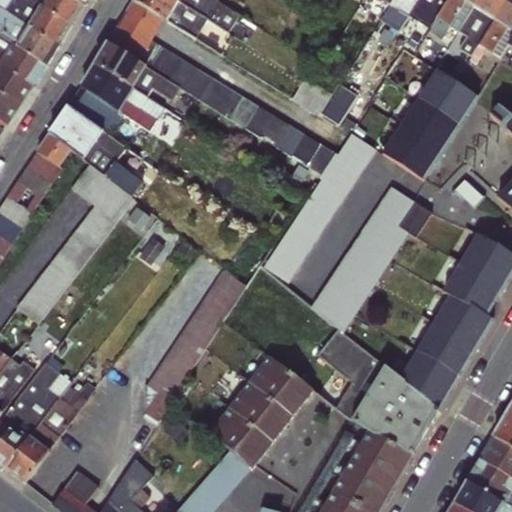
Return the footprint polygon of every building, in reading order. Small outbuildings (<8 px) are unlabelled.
[(29,0),(0,0),(0,7),(29,26),(40,7),(29,0)] [(85,8),(72,0),(44,0),(40,7),(72,28),(85,8)] [(89,0),(72,0),(85,8),(89,0)] [(179,4),(172,0),(133,0),(133,2),(164,21),(168,24),(179,4)] [(217,2),(213,0),(181,0),(179,4),(207,21),(230,37),(242,18),(217,2)] [(324,1),(321,0),(311,0),(309,5),(318,11),(324,1)] [(419,0),(394,0),(390,7),(400,14),(390,29),(398,35),(419,0)] [(449,0),(419,0),(398,35),(397,36),(401,39),(396,47),(413,58),(429,35),(449,0)] [(458,35),(473,10),(456,0),(449,0),(429,35),(441,43),(449,29),(458,35)] [(479,0),(456,0),(473,10),(479,0)] [(508,0),(479,0),(473,10),(494,23),(508,0)] [(511,0),(508,0),(494,23),(511,34),(511,0)] [(164,21),(133,2),(107,45),(139,64),(151,43),(164,21)] [(207,21),(179,4),(168,24),(196,41),(207,21)] [(29,26),(0,7),(0,36),(11,43),(16,47),(29,26)] [(61,46),(72,28),(40,7),(29,26),(61,46)] [(494,23),(473,10),(458,35),(466,40),(457,54),(470,62),(494,23)] [(511,42),(511,34),(494,23),(470,62),(477,67),(484,57),(498,65),(511,42)] [(61,46),(29,26),(16,47),(47,69),(61,46)] [(0,59),(11,43),(0,36),(0,59)] [(47,69),(16,47),(11,43),(0,59),(0,65),(34,89),(47,69)] [(181,61),(151,43),(139,64),(146,69),(167,83),(181,61)] [(139,64),(107,45),(94,67),(134,91),(146,69),(139,64)] [(470,62),(457,54),(454,60),(466,68),(470,62)] [(196,71),(181,61),(167,83),(180,91),(196,71)] [(330,61),(323,72),(336,80),(342,68),(330,61)] [(34,89),(0,65),(0,93),(21,108),(34,89)] [(134,91),(94,67),(81,89),(110,107),(121,114),(134,91)] [(167,83),(146,69),(134,91),(148,100),(153,92),(173,104),(180,91),(167,83)] [(210,80),(196,71),(180,91),(197,101),(210,80)] [(437,72),(382,155),(423,182),(478,99),(437,72)] [(226,90),(210,80),(197,101),(212,111),(226,90)] [(331,97),(305,81),(292,102),(318,117),(331,97)] [(110,107),(81,89),(69,109),(96,129),(110,107)] [(241,100),(226,90),(212,111),(228,120),(241,100)] [(134,91),(121,114),(151,133),(165,110),(148,100),(134,91)] [(21,108),(0,93),(0,122),(8,128),(21,108)] [(257,110),(241,100),(228,120),(244,130),(257,110)] [(121,114),(110,107),(96,129),(103,134),(110,139),(123,118),(121,114)] [(96,129),(69,109),(50,136),(71,153),(83,163),(103,134),(96,129)] [(272,119),(257,110),(244,130),(259,140),(272,119)] [(287,129),(272,119),(259,140),(274,150),(287,129)] [(303,138),(287,129),(274,150),(289,159),(303,138)] [(103,134),(83,163),(89,167),(132,200),(142,186),(115,166),(126,150),(110,139),(103,134)] [(71,153),(50,136),(37,155),(60,170),(71,153)] [(374,151),(350,136),(265,269),(290,284),(374,151)] [(318,148),(303,138),(289,159),(305,169),(318,148)] [(333,158),(318,148),(305,169),(315,175),(321,176),(333,158)] [(60,170),(37,155),(0,210),(0,262),(62,171),(60,170)] [(132,200),(89,167),(71,190),(94,209),(16,309),(37,327),(134,201),(132,200)] [(511,183),(498,199),(511,212),(511,183)] [(415,204),(393,191),(314,313),(333,328),(398,228),(415,204)] [(408,235),(398,228),(333,328),(339,333),(343,335),(408,235)] [(461,265),(503,290),(511,274),(511,256),(478,236),(461,265)] [(198,254),(182,242),(168,260),(184,272),(198,254)] [(450,298),(487,318),(503,290),(461,265),(443,294),(450,298)] [(147,388),(145,387),(145,417),(159,425),(172,404),(171,403),(246,288),(223,273),(147,388)] [(438,412),(437,415),(438,416),(493,321),(487,318),(450,298),(401,381),(438,412)] [(369,395),(386,368),(343,335),(339,333),(319,358),(369,395)] [(0,374),(10,361),(0,352),(0,374)] [(0,414),(2,415),(35,372),(13,357),(10,361),(0,374),(0,414)] [(318,394),(273,360),(255,386),(300,419),(318,394)] [(0,423),(0,445),(10,432),(26,444),(30,439),(60,399),(48,390),(60,375),(46,364),(0,423)] [(370,433),(412,459),(414,455),(413,454),(436,415),(437,415),(438,412),(401,381),(386,368),(369,395),(352,423),(370,433)] [(300,419),(255,386),(236,412),(281,445),(300,419)] [(70,406),(60,399),(30,439),(49,453),(87,402),(78,396),(70,406)] [(511,409),(494,440),(511,450),(511,409)] [(281,445),(236,412),(216,440),(231,452),(257,474),(259,475),(281,445)] [(322,511),(370,433),(352,423),(300,511),(280,511),(261,509),(260,511),(322,511)] [(0,465),(6,471),(26,444),(10,432),(0,445),(0,465)] [(381,511),(412,459),(370,433),(322,511),(381,511)] [(49,453),(30,439),(26,444),(6,471),(25,485),(49,453)] [(511,450),(494,440),(481,463),(511,479),(511,450)] [(225,511),(257,474),(231,452),(180,511),(225,511)] [(102,511),(140,511),(139,511),(131,503),(145,488),(154,479),(134,461),(102,511)] [(511,494),(511,479),(481,463),(468,485),(503,506),(504,506),(511,494)] [(52,507),(59,511),(93,511),(86,506),(98,489),(78,473),(52,507)] [(499,511),(503,506),(468,485),(455,507),(463,511),(499,511)] [(149,492),(145,488),(131,503),(139,511),(150,499),(146,495),(149,492)]
